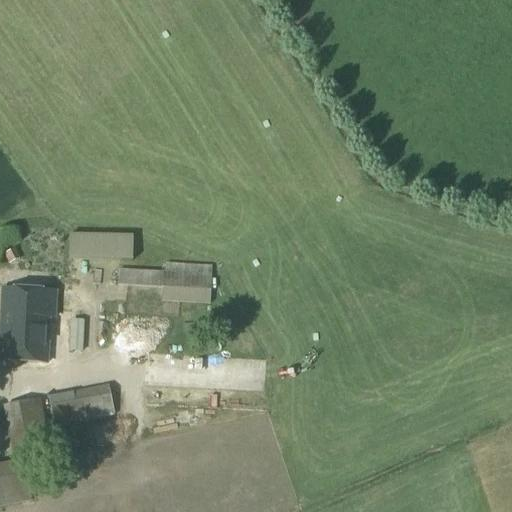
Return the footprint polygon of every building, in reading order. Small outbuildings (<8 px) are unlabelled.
[(132,263),(132,238),(68,235),(68,261),(132,263)] [(14,250),(3,256),(8,267),(20,261),(14,250)] [(53,319),(54,294),(2,291),(0,326),(0,362),(45,365),(48,319),(53,319)] [(82,354),(83,322),(69,321),(67,353),(82,354)] [(256,369),(227,368),(227,379),(256,379),(256,369)] [(100,390),(98,431),(138,434),(141,393),(100,390)] [(48,410),(25,408),(24,436),(47,437),(48,410)] [(0,465),(0,503),(30,496),(21,460),(0,465)]
